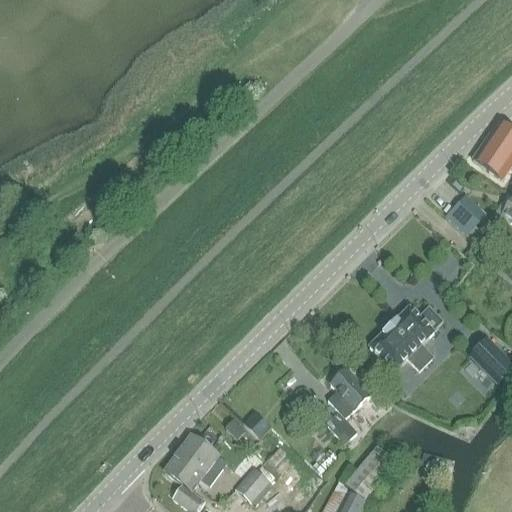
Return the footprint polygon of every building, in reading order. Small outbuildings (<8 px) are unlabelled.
[(497,127),(472,164),(501,184),(511,167),(511,156),(506,152),(511,143),(511,137),(500,129),(497,127)] [(511,201),(500,220),(511,226),(511,190),(507,198),(511,201)] [(485,218),(465,199),(445,219),(466,239),(485,218)] [(408,312),(368,351),(393,376),(433,337),(432,336),(442,326),(428,312),(418,322),(417,320),(418,318),(414,314),(412,316),(408,312)] [(511,368),(486,343),(469,360),(497,389),(511,373),(511,368)] [(343,423),(370,400),(346,373),(329,388),(337,396),(327,405),(337,416),(325,428),(343,449),(356,437),(343,423)] [(236,444),(244,437),(232,426),(225,433),(236,444)] [(190,440),(164,476),(182,489),(172,502),(185,511),(199,511),(204,506),(190,496),(196,487),(208,472),(216,460),(190,440)] [(363,511),(366,507),(362,505),(395,466),(376,451),(343,490),(350,495),(347,498),(346,497),(337,511),(363,511)] [(259,468),(273,476),(280,466),(265,457),(259,468)] [(250,508),(268,485),(252,473),(234,496),(250,508)]
